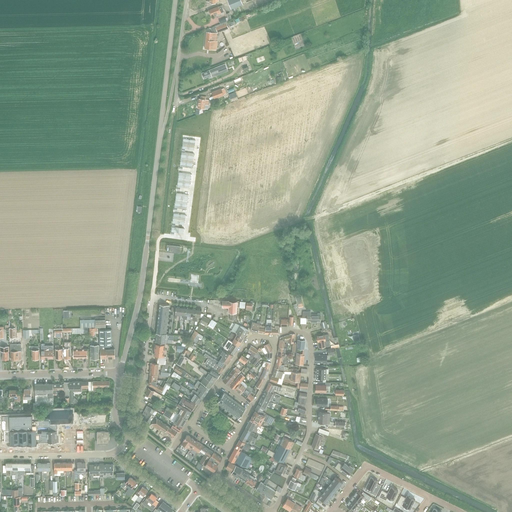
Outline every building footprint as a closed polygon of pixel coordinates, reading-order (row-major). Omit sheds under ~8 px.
[(219,6),(209,10),(211,15),(217,13),(217,14),(224,11),(223,9),(221,5),(219,6)] [(217,33),(217,32),(215,27),(211,28),(213,33),(206,32),(205,48),(214,49),(214,41),(216,41),(217,33)] [(225,63),(221,65),(202,73),(204,78),(209,76),(209,78),(212,76),(212,74),(227,68),(225,63)] [(223,88),(211,92),(213,98),(226,94),(223,88)] [(199,99),(198,107),(204,108),(207,109),(209,100),(205,99),(199,99)] [(210,113),(209,125),(216,126),(218,114),(210,113)] [(218,114),(216,126),(223,127),(225,115),(218,114)] [(230,116),(228,128),(236,129),(237,117),(230,116)] [(237,117),(236,129),(243,130),(245,118),(237,117)] [(182,152),(181,159),(193,160),(194,153),(182,152)] [(181,159),(180,166),(192,168),(193,160),(181,159)] [(179,172),(178,179),(190,181),(191,174),(179,172)] [(178,179),(177,187),(189,188),(190,181),(178,179)] [(176,193),(175,200),(187,201),(188,194),(176,193)] [(175,200),(174,207),(187,209),(187,201),(175,200)] [(168,245),(167,245),(166,251),(179,253),(180,246),(176,246),(170,245),(170,244),(169,244),(168,245)] [(236,313),(237,301),(222,300),(222,307),(228,307),(228,312),(230,312),(229,319),(235,320),(236,313)] [(306,321),(312,321),(312,322),(317,322),(317,321),(320,321),(320,314),(317,314),(317,315),(310,314),(310,312),(302,311),(302,317),(306,317),(306,321)] [(209,319),(203,316),(199,321),(206,325),(209,319)] [(96,319),(80,319),(80,327),(99,327),(100,346),(101,346),(101,351),(101,358),(115,358),(114,349),(110,349),(110,346),(112,346),(111,329),(105,329),(105,319),(99,319),(96,319)] [(258,332),(260,325),(259,325),(260,321),(257,320),(257,323),(252,322),(250,330),(258,332)] [(234,327),(232,331),(244,338),(248,330),(243,328),(235,324),(233,327),(234,327)] [(173,340),(173,335),(165,334),(156,333),(155,342),(165,343),(166,342),(171,343),(172,340),(173,340)] [(235,335),(232,333),(231,335),(241,342),(244,338),(239,335),(237,333),(236,334),(235,335)] [(295,334),(290,334),(289,335),(286,336),(280,338),(279,340),(284,340),(285,341),(285,342),(286,342),(287,342),(293,343),(295,334)] [(328,334),(317,336),(317,342),(318,342),(319,348),(325,347),(330,346),(329,340),(328,334)] [(241,342),(231,335),(229,337),(233,339),(232,342),(232,341),(239,346),(241,342)] [(22,359),(21,343),(21,340),(19,340),(19,338),(15,338),(14,338),(14,343),(11,344),(11,359),(22,359)] [(295,364),(303,365),(304,356),(303,355),(304,349),(305,340),(298,339),(296,355),(295,364)] [(285,342),(287,342),(286,342),(285,342),(285,341),(284,340),(279,340),(278,350),(285,351),(286,348),(286,344),(284,343),(285,342)] [(239,346),(232,341),(232,342),(231,342),(233,342),(231,345),(227,342),(223,347),(227,350),(227,351),(233,354),(239,346)] [(41,343),(41,358),(53,358),(53,345),(45,345),(44,343),(41,343)] [(272,353),(272,352),(272,350),(269,343),(264,345),(264,347),(262,348),(265,353),(267,352),(266,357),(272,358),(272,353)] [(154,355),(157,356),(156,360),(165,361),(166,357),(163,356),(165,345),(155,344),(154,355)] [(99,351),(101,351),(101,346),(100,346),(99,346),(98,345),(90,345),(91,359),(99,358),(99,351)] [(82,349),(82,346),(73,346),(74,358),(87,358),(87,349),(82,349)] [(254,355),(258,350),(251,346),(248,350),(252,352),(250,355),(248,353),(246,356),(248,358),(249,358),(251,359),(254,355)] [(232,356),(226,351),(225,352),(221,349),(218,353),(222,356),(220,359),(219,359),(220,359),(227,364),(232,356)] [(242,355),(239,359),(245,363),(246,361),(248,363),(250,359),(248,358),(248,359),(242,355)] [(286,357),(286,356),(277,355),(276,363),(281,364),(288,364),(288,360),(287,360),(287,357),(286,357)] [(218,362),(213,359),(209,356),(208,358),(212,361),(217,364),(223,369),(226,364),(227,364),(220,359),(219,359),(218,362)] [(212,361),(208,358),(205,363),(207,365),(211,367),(213,369),(221,373),(223,369),(217,364),(212,361)] [(158,371),(159,364),(165,364),(165,361),(156,360),(156,363),(151,362),(150,374),(155,374),(155,370),(158,371)] [(181,374),(183,370),(176,365),(174,369),(181,374)] [(207,365),(206,367),(211,370),(209,372),(217,378),(221,373),(213,369),(211,367),(207,365)] [(217,378),(209,372),(201,366),(198,370),(204,373),(206,375),(204,377),(213,383),(216,379),(217,378)] [(267,374),(269,369),(262,366),(260,372),(259,372),(258,376),(261,377),(264,379),(267,374)] [(229,385),(238,374),(240,371),(235,367),(233,370),(233,369),(228,375),(227,375),(223,380),(229,385)] [(283,371),(282,371),(274,368),(272,375),(281,378),(283,373),(283,371)] [(156,381),(158,371),(155,370),(155,374),(150,374),(148,385),(155,389),(155,390),(160,393),(163,388),(156,384),(156,381)] [(298,381),(300,381),(301,372),(300,372),(298,372),(291,371),(291,373),(290,380),(298,381)] [(242,380),(245,377),(241,373),(230,385),(234,389),(242,380)] [(213,383),(204,377),(201,382),(198,380),(210,388),(213,383)] [(245,377),(242,380),(234,389),(240,394),(246,387),(240,382),(245,377)] [(210,388),(198,380),(195,385),(195,386),(199,388),(206,393),(210,388)] [(82,391),(82,388),(82,387),(82,381),(69,382),(69,394),(70,403),(73,403),(73,391),(82,391)] [(109,381),(89,381),(89,390),(93,390),(93,387),(109,387),(109,381)] [(308,383),(300,382),(300,387),(299,390),(307,391),(308,383)] [(63,383),(53,384),(53,393),(56,393),(56,390),(63,389),(63,383)] [(281,390),(282,387),(273,385),(269,383),(265,389),(272,393),(274,390),(281,391),(281,390)] [(43,405),(43,384),(35,384),(35,402),(33,402),(33,409),(38,409),(37,405),(43,405)] [(53,393),(53,384),(43,384),(43,405),(53,405),(53,393)] [(253,389),(248,384),(247,385),(246,387),(240,394),(244,397),(245,398),(251,391),(253,389)] [(162,395),(148,388),(145,394),(151,397),(153,394),(160,398),(162,395)] [(206,393),(199,388),(197,391),(193,389),(192,391),(202,399),(206,393)] [(13,397),(15,397),(15,400),(20,400),(20,395),(17,395),(17,389),(10,389),(10,395),(13,395),(13,397)] [(23,402),(27,402),(27,399),(31,399),(31,389),(24,389),(24,393),(23,393),(23,402)] [(278,395),(275,394),(275,395),(272,393),(265,389),(261,397),(273,403),(274,403),(275,402),(272,401),(274,395),(279,397),(280,396),(278,395)] [(202,399),(192,391),(191,392),(191,391),(190,393),(193,396),(191,399),(199,404),(202,399)] [(250,402),(254,397),(253,396),(254,393),(251,391),(245,398),(247,399),(250,402)] [(305,403),(307,393),(299,392),(298,402),(305,403)] [(224,393),(221,396),(217,402),(238,418),(245,409),(224,393)] [(192,411),(196,403),(191,400),(190,402),(182,397),(179,403),(192,411)] [(273,403),(261,397),(258,404),(265,407),(265,406),(266,406),(268,404),(271,406),(273,403),(274,404),(274,403),(273,403)] [(317,398),(317,406),(327,406),(327,399),(317,398)] [(182,406),(177,404),(176,406),(181,408),(178,413),(187,418),(191,411),(182,406)] [(266,407),(266,406),(265,406),(265,407),(258,404),(255,410),(264,415),(265,414),(266,413),(263,411),(265,406),(266,407)] [(154,411),(151,409),(152,408),(147,405),(140,417),(147,422),(152,414),(154,411)] [(45,419),(45,423),(50,423),(54,422),(57,422),(58,422),(60,422),(61,422),(63,422),(64,422),(66,422),(73,422),(73,418),(75,418),(75,413),(73,413),(73,408),(66,408),(66,409),(63,409),(60,409),(59,409),(57,409),(56,409),(54,409),(47,409),(47,413),(45,413),(44,414),(44,418),(45,419)] [(172,414),(165,410),(162,415),(171,420),(173,421),(182,426),(187,418),(178,413),(174,411),(172,414)] [(264,415),(255,410),(251,419),(260,424),(262,425),(264,421),(262,420),(262,419),(264,417),(272,421),(274,418),(265,414),(264,415)] [(319,412),(318,422),(327,423),(327,416),(330,416),(330,413),(327,413),(319,412)] [(156,417),(152,414),(147,422),(150,424),(159,430),(160,428),(173,437),(177,432),(156,418),(156,417)] [(32,415),(2,416),(3,430),(5,430),(5,441),(15,441),(15,439),(23,438),(23,442),(48,441),(48,431),(41,431),(42,433),(38,433),(37,426),(49,426),(49,431),(50,430),(56,430),(57,430),(57,422),(54,422),(50,423),(45,423),(45,419),(32,420),(32,415)] [(179,432),(182,426),(173,421),(171,420),(170,422),(173,424),(171,427),(178,431),(179,432)] [(260,427),(260,426),(250,420),(246,428),(256,433),(259,426),(260,427)] [(319,425),(317,430),(327,434),(329,429),(319,425)] [(255,433),(256,433),(246,428),(243,432),(240,438),(249,443),(253,436),(256,438),(258,434),(255,433)] [(56,430),(50,430),(48,431),(48,441),(48,442),(59,442),(58,435),(56,435),(56,430)] [(96,441),(99,441),(99,443),(106,443),(106,441),(109,441),(109,433),(107,433),(107,431),(99,431),(99,433),(97,433),(96,441)] [(328,435),(318,431),(317,434),(316,434),(311,446),(317,448),(319,445),(321,445),(322,442),(320,441),(322,436),(327,438),(328,435)] [(192,447),(197,441),(187,434),(182,442),(181,443),(190,449),(192,447)] [(283,436),(279,445),(277,450),(275,453),(273,457),(275,458),(279,460),(283,462),(293,441),(283,436)] [(250,446),(239,439),(235,448),(240,451),(241,448),(245,450),(246,449),(248,450),(250,446)] [(198,452),(203,445),(197,441),(192,447),(190,449),(189,450),(194,454),(193,456),(195,458),(198,452)] [(201,459),(208,449),(203,445),(198,452),(203,455),(201,459)] [(245,467),(249,459),(250,456),(240,451),(235,448),(228,459),(235,463),(235,462),(245,467)] [(213,471),(222,458),(208,449),(201,459),(199,461),(213,471)] [(12,469),(12,462),(6,462),(6,465),(3,465),(3,473),(6,473),(6,469),(10,469),(9,475),(12,475),(12,474),(12,469)] [(34,472),(34,465),(31,465),(31,462),(24,462),(24,472),(34,472)] [(78,469),(74,469),(75,471),(75,479),(79,478),(79,474),(86,474),(85,463),(81,463),(81,462),(77,462),(78,469)] [(234,476),(239,467),(235,465),(229,462),(225,468),(232,472),(231,473),(234,476)] [(284,474),(287,467),(282,464),(279,463),(278,465),(276,470),(274,469),(272,472),(280,476),(281,473),(284,474)] [(343,471),(349,475),(353,469),(350,466),(349,467),(345,463),(343,466),(339,463),(335,468),(342,473),(343,471)] [(103,470),(103,464),(89,464),(90,479),(93,479),(93,475),(100,475),(100,470),(103,470)] [(113,464),(103,464),(103,470),(100,470),(100,475),(100,476),(103,476),(103,475),(113,475),(113,464)] [(242,469),(239,467),(234,476),(245,482),(249,476),(249,475),(241,470),(242,469)] [(302,469),(297,467),(294,475),(298,477),(298,478),(303,481),(306,475),(302,474),(302,472),(301,472),(302,469)] [(129,496),(131,494),(134,489),(132,487),(136,481),(130,476),(125,482),(128,485),(127,487),(128,488),(127,490),(125,493),(129,496)] [(250,476),(249,476),(245,482),(252,487),(256,481),(250,477),(250,476)] [(291,480),(291,479),(288,486),(294,489),(296,485),(300,486),(301,484),(295,481),(296,478),(293,477),(291,480)] [(339,487),(343,482),(336,477),(332,481),(339,487)] [(371,477),(366,487),(373,490),(372,493),(376,495),(381,485),(376,483),(378,481),(371,477)] [(261,493),(266,485),(265,485),(269,480),(266,479),(263,483),(260,482),(255,489),(261,493)] [(336,491),(339,487),(332,481),(329,485),(336,491)] [(275,491),(266,485),(261,493),(271,499),(275,491)] [(333,495),(336,491),(329,485),(326,489),(333,495)] [(131,498),(134,501),(138,495),(140,493),(143,495),(148,490),(142,486),(140,488),(139,488),(135,493),(133,496),(131,498)] [(382,490),(378,496),(391,503),(393,500),(393,499),(398,491),(391,487),(388,493),(382,490)] [(330,499),(333,495),(326,489),(322,494),(330,499)] [(357,491),(354,495),(361,501),(363,498),(365,500),(367,498),(357,491)] [(158,502),(155,499),(157,497),(151,493),(149,495),(148,495),(142,502),(146,505),(148,501),(151,504),(150,505),(154,508),(158,502)] [(326,503),(330,499),(322,494),(319,498),(317,501),(321,503),(323,501),(326,503)] [(354,495),(350,500),(360,508),(361,506),(359,504),(361,501),(354,495)] [(401,496),(397,504),(402,506),(403,505),(405,506),(403,509),(408,511),(410,508),(415,499),(407,495),(406,498),(401,496)] [(287,498),(283,505),(292,511),(299,511),(302,508),(295,503),(296,502),(292,500),(292,501),(287,498)] [(310,500),(303,509),(307,511),(314,502),(310,500)] [(350,500),(346,504),(353,510),(355,507),(358,510),(360,508),(350,500)] [(157,509),(159,511),(160,509),(164,511),(169,511),(172,509),(163,501),(157,509)]
